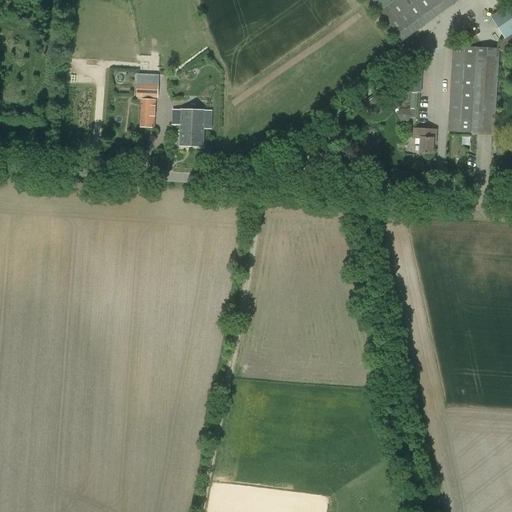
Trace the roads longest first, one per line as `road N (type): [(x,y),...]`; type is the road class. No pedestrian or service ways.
road 1 (tertiary): [(511,198),(0,166)]
road 2 (unknown): [(199,511),(262,183)]
